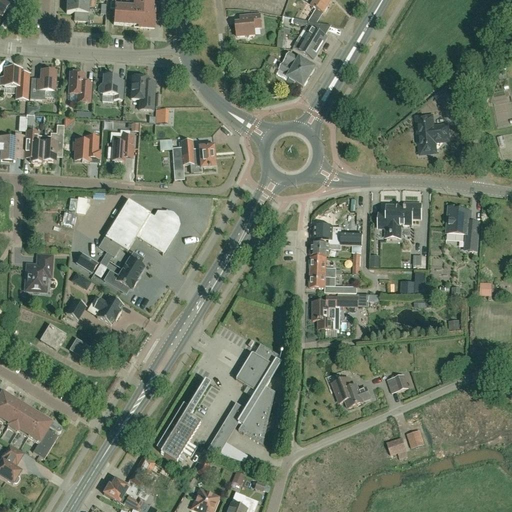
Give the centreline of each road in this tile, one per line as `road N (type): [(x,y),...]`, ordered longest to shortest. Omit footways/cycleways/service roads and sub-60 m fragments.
road 1 (tertiary): [(70,511),(275,177)]
road 2 (residential): [(288,456),(300,377),(300,230)]
road 3 (residential): [(288,456),(481,372)]
road 4 (unclassified): [(316,169),(344,180),(481,190)]
road 5 (residential): [(481,190),(471,95),(484,66),(511,39)]
road 6 (tertiary): [(305,131),(383,0)]
road 7 (residential): [(186,60),(42,51)]
